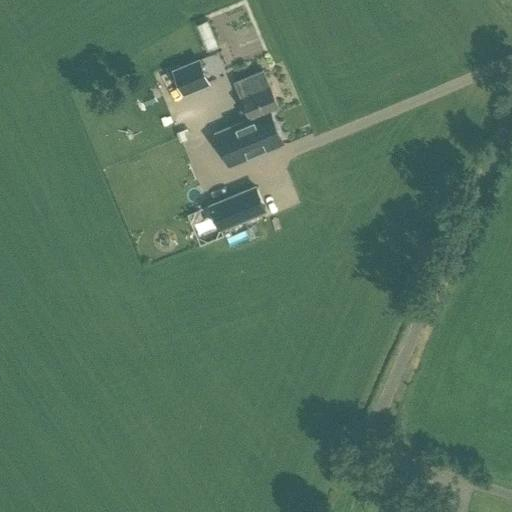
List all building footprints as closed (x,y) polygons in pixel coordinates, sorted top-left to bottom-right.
[(154,39),(121,52),(152,130),(184,118),(154,39)] [(202,63),(177,74),(185,92),(209,81),(202,63)] [(242,97),(251,119),(269,112),(279,108),(270,85),(242,97)] [(94,102),(100,124),(141,112),(135,90),(94,102)] [(282,143),(269,112),(251,119),(217,133),(230,164),(282,143)] [(99,135),(58,145),(64,170),(105,160),(99,135)] [(181,202),(206,193),(186,141),(167,148),(181,183),(175,185),(181,202)] [(260,173),(215,192),(225,215),(270,196),(260,173)] [(102,182),(79,192),(92,223),(155,197),(146,174),(106,191),(102,182)] [(282,199),(233,219),(248,256),(297,236),(282,199)] [(223,313),(258,298),(228,229),(193,244),(223,313)]
